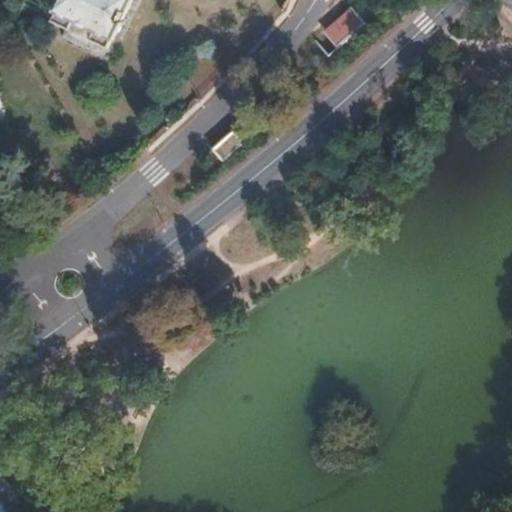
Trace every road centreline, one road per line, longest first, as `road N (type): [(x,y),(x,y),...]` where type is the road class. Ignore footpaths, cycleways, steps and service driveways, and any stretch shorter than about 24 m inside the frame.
road 1 (tertiary): [(455,0),(309,138),(117,285)]
road 2 (residential): [(82,238),(255,81),(319,0)]
